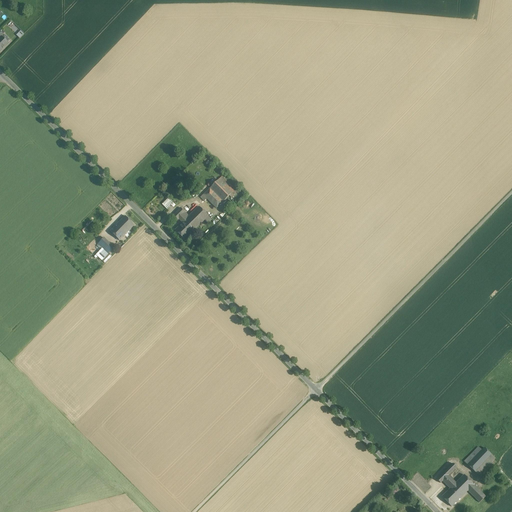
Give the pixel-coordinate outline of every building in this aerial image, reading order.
[(21,30),(12,22),(8,26),(17,34),(21,30)] [(0,49),(2,51),(11,42),(4,34),(0,38),(0,49)] [(238,191),(222,176),(219,179),(232,192),(229,195),(232,197),(238,191)] [(232,192),(219,179),(210,188),(223,201),(229,195),(232,192)] [(223,201),(210,188),(202,196),(204,199),(205,197),(216,208),(223,201)] [(173,202),(169,197),(162,204),(167,209),(173,202)] [(212,219),(199,206),(192,213),(201,222),(202,223),(204,220),(207,223),(212,219)] [(179,209),(172,216),(176,221),(181,216),(184,214),(179,209)] [(201,222),(192,213),(189,216),(185,220),(194,229),(201,222)] [(134,225),(124,215),(110,231),(120,240),(134,225)] [(182,223),(177,227),(174,230),(184,240),(187,237),(187,236),(194,229),(185,220),(182,223)] [(114,247),(104,237),(98,243),(108,253),(114,247)] [(106,256),(105,255),(101,259),(105,263),(111,256),(108,254),(106,256)] [(478,447),(464,462),(475,472),(480,467),(491,455),(484,448),(482,450),(478,447)] [(480,467),(483,470),(495,458),(491,455),(480,467)] [(457,467),(453,463),(437,479),(440,483),(442,481),(448,475),(457,467)] [(483,470),(480,467),(475,472),(479,475),(483,470)] [(442,481),(450,489),(453,485),(456,483),(448,475),(442,481)] [(475,486),(464,475),(456,483),(453,485),(463,495),(468,491),(469,492),(475,486)] [(450,489),(441,497),(451,507),(463,495),(453,485),(450,489)] [(475,486),(469,492),(479,503),(485,497),(475,486)]
